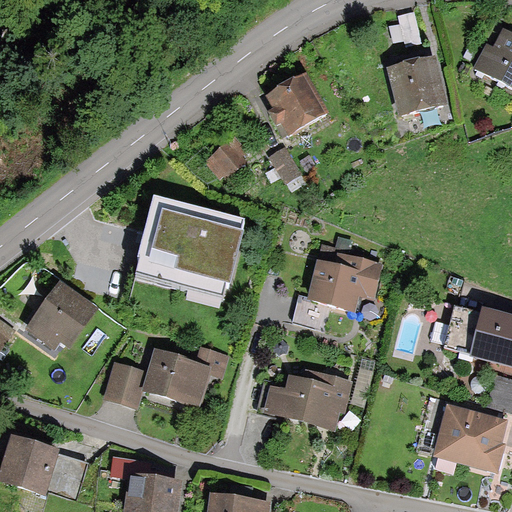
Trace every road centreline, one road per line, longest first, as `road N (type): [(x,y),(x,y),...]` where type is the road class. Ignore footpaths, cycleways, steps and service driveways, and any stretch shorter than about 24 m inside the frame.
road 1 (tertiary): [(0,242),(334,0)]
road 2 (residential): [(0,404),(205,464),(375,501)]
